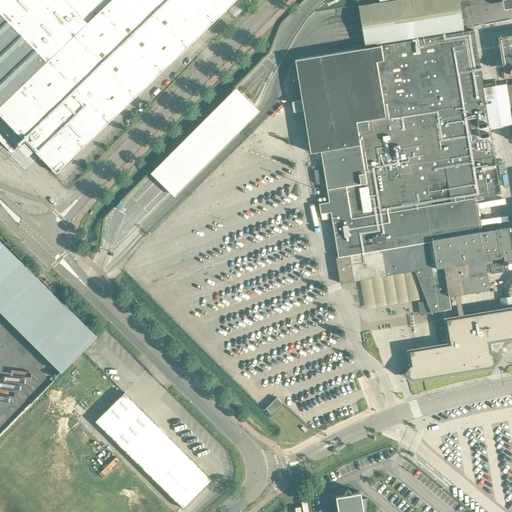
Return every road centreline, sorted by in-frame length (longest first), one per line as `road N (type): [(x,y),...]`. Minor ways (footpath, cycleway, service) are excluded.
road 1 (tertiary): [(35,239),(278,0)]
road 2 (tertiary): [(257,468),(246,445),(35,239)]
road 3 (unclassified): [(257,468),(473,396)]
road 4 (unknown): [(304,176),(134,240),(134,264)]
road 5 (unknown): [(307,198),(134,264)]
road 6 (unknown): [(311,220),(175,274)]
road 7 (unknown): [(319,243),(190,296)]
road 8 (unknown): [(134,264),(230,362)]
road 9 (unknown): [(302,151),(178,196)]
road 10 (unknown): [(244,383),(265,397),(360,357)]
road 11 (unknown): [(326,266),(209,312)]
road 12 (unknown): [(343,312),(230,362)]
